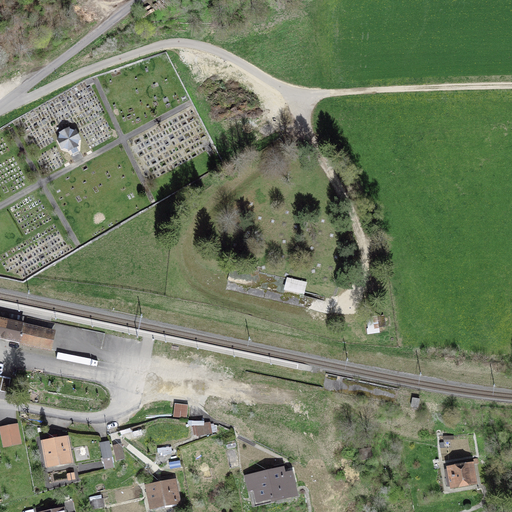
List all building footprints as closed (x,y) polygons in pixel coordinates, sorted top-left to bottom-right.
[(69,129),(60,134),(60,135),(59,139),(57,140),(62,149),(63,148),(68,150),(69,151),(71,150),(73,154),(77,152),(75,148),(78,147),(77,145),(78,141),(80,140),(75,131),(74,132),(69,131),(69,129)] [(228,280),(302,298),(306,283),(231,265),(228,280)] [(377,316),(367,318),(369,333),(379,331),(377,316)] [(23,324),(0,319),(0,338),(19,343),(19,341),(50,347),(53,334),(22,327),(23,324)] [(0,391),(7,393),(10,379),(0,376),(0,391)] [(187,418),(188,405),(174,403),(173,417),(187,418)] [(194,435),(216,431),(215,425),(209,424),(203,425),(203,422),(191,422),(190,424),(195,425),(192,427),(194,435)] [(16,425),(1,428),(4,446),(20,443),(16,425)] [(43,443),(47,466),(70,461),(66,439),(58,440),(57,434),(49,436),(50,442),(43,443)] [(114,467),(109,442),(100,444),(103,457),(100,458),(101,462),(103,461),(105,469),(114,467)] [(120,444),(113,446),(116,461),(124,459),(120,444)] [(360,450),(361,458),(371,456),(370,448),(360,450)] [(471,464),(449,468),(450,471),(446,471),(447,478),(451,478),(453,487),(474,483),(471,464)] [(255,489),(258,501),(272,498),(273,500),(295,495),(290,474),(283,475),(282,469),(247,477),(250,490),(255,489)] [(173,482),(148,487),(152,507),(177,502),(173,482)]
